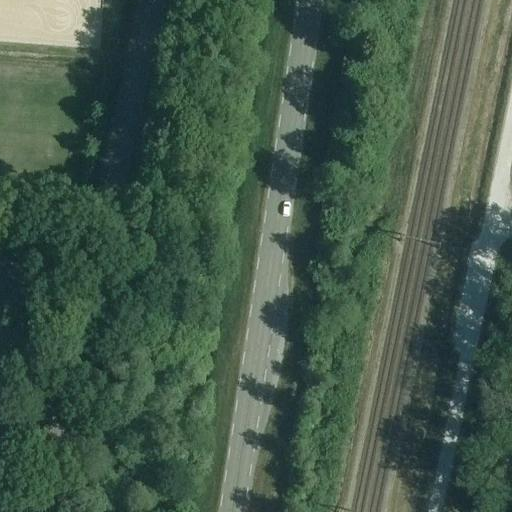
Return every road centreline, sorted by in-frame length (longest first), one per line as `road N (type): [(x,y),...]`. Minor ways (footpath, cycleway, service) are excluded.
road 1 (unclassified): [(42,511),(156,0)]
road 2 (secondary): [(231,511),(310,0)]
road 3 (track): [(434,511),(511,122)]
